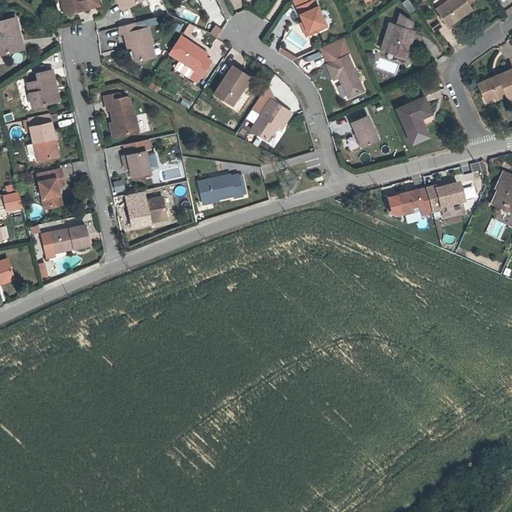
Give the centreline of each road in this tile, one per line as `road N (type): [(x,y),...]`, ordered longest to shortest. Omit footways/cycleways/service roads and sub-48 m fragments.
road 1 (residential): [(86,40),(67,44),(113,267)]
road 2 (unclassified): [(340,189),(113,267)]
road 3 (residential): [(230,31),(295,75),(313,98),(340,189)]
road 4 (residential): [(511,23),(467,52),(453,78),(480,148)]
road 5 (unclassified): [(480,148),(340,189)]
road 6 (unclassified): [(113,267),(0,319)]
